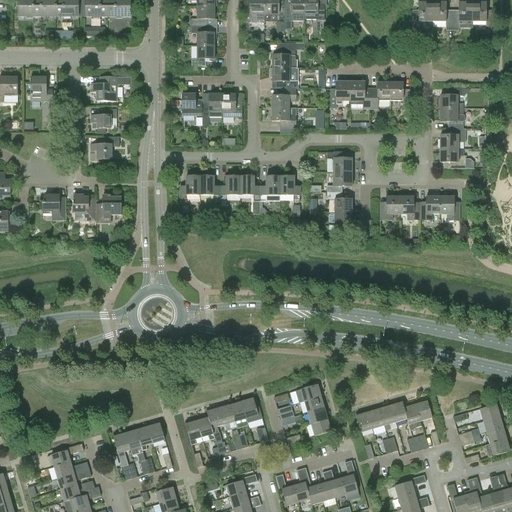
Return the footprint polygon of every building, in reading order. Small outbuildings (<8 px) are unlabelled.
[(38,17),(38,4),(34,4),(33,0),(17,0),(18,17),(38,17)] [(38,4),(38,17),(58,17),(58,4),(56,4),(56,0),(40,0),(40,4),(38,4)] [(58,4),(58,17),(78,17),(78,0),(62,0),(63,4),(58,4)] [(108,17),(108,4),(101,4),(100,0),(85,0),(85,17),(108,17)] [(108,4),(108,17),(130,17),(130,0),(114,0),(115,4),(108,4)] [(244,7),(244,22),(251,22),(253,24),(257,24),(259,22),(264,22),(264,0),(250,0),(250,7),(244,7)] [(278,7),(278,0),(264,0),(264,22),(284,22),(284,7),(278,7)] [(304,22),(304,0),(291,0),(291,7),(284,7),(284,22),(304,22)] [(304,0),(304,22),(304,23),(307,23),(307,21),(316,21),(316,34),(327,33),(327,21),(324,21),(324,5),(317,5),(317,0),(304,0)] [(432,22),(432,4),(418,4),(418,16),(412,16),(412,31),(418,31),(418,22),(432,22)] [(432,4),(432,22),(446,22),(446,31),(452,31),(452,16),(446,16),(446,4),(432,4)] [(472,22),(472,4),(458,4),(458,17),(452,16),(452,31),(458,31),(458,22),(472,22)] [(472,4),(472,22),(486,22),(486,32),(492,32),(492,16),(486,16),(486,4),(472,4)] [(214,7),(197,7),(197,19),(189,19),(189,27),(206,27),(206,20),(214,20),(214,7)] [(197,47),(214,47),(214,34),(206,34),(206,27),(189,27),(189,34),(197,34),(197,47)] [(99,28),(85,28),(85,37),(99,37),(99,28)] [(272,56),(272,69),(297,69),(297,60),(295,60),(295,44),(281,44),(281,56),(272,56)] [(213,62),(213,60),(214,60),(214,47),(197,47),(197,60),(191,60),(191,67),(206,67),(206,62),(213,62)] [(270,78),(272,78),(272,82),(287,82),(287,89),(298,89),(298,82),(293,82),(293,74),(297,74),(297,69),(272,69),(270,69),(270,78)] [(0,102),(4,103),(4,97),(18,97),(18,78),(0,77),(0,102)] [(39,78),(30,78),(30,96),(30,102),(41,102),(53,103),(53,90),(46,90),(47,78),(39,78)] [(102,78),(102,85),(91,85),(91,93),(97,93),(97,102),(117,103),(117,87),(119,87),(119,78),(102,78)] [(350,101),(350,83),(336,83),(336,90),(330,90),(330,109),(337,109),(337,105),(342,105),(342,101),(350,101)] [(350,83),(350,101),(350,105),(363,105),(363,111),(370,111),(370,89),(364,89),(364,84),(350,83)] [(390,102),(390,84),(377,84),(377,89),(370,89),(370,111),(378,111),(378,102),(390,102)] [(410,91),(403,91),(403,84),(390,84),(390,102),(400,102),(400,105),(410,105),(410,91)] [(272,96),(272,109),(289,109),(289,103),(298,103),(298,96),(296,96),(296,92),(300,92),(300,89),(298,89),(287,89),(282,89),(282,96),(272,96)] [(440,110),(457,110),(463,110),(463,104),(457,104),(457,97),(464,97),(470,91),(470,90),(448,90),(448,97),(440,97),(440,110)] [(182,95),(182,110),(182,117),(202,117),(202,118),(202,103),(196,103),(196,95),(182,95)] [(209,95),(209,103),(202,103),(202,118),(222,118),(222,95),(209,95)] [(242,103),(235,103),(235,95),(222,95),(222,118),(242,118),(242,103)] [(282,129),(296,129),(296,116),(296,109),(289,109),(272,109),(272,122),(282,122),(282,129)] [(92,130),(97,130),(97,135),(106,135),(106,130),(116,130),(117,110),(105,110),(105,116),(91,116),(91,124),(92,124),(92,130)] [(457,110),(440,110),(440,123),(448,123),(448,130),(463,130),(463,123),(464,121),(464,117),(463,115),(463,110),(457,110)] [(440,136),(440,150),(458,150),(458,143),(465,143),(465,130),(463,130),(448,130),(447,130),(447,136),(440,136)] [(112,161),(112,148),(119,148),(119,138),(104,138),(104,145),(91,145),(91,152),(97,152),(97,161),(112,161)] [(465,157),(458,157),(458,150),(440,150),(440,163),(452,163),(452,170),(465,170),(465,157)] [(327,160),(333,160),(333,173),(352,173),(352,159),(342,159),(342,153),(327,153),(327,160)] [(352,173),(333,173),(333,187),(326,187),(326,193),(342,193),(342,187),(352,187),(352,173)] [(280,196),(280,177),(272,177),(272,174),(267,174),(267,177),(266,177),(266,187),(260,187),(260,202),(280,202),(280,196)] [(187,202),(187,196),(200,196),(200,177),(186,177),(186,187),(180,187),(180,202),(187,202)] [(200,177),(200,196),(213,196),(213,202),(220,202),(220,187),(214,187),(214,177),(200,177)] [(240,196),(240,177),(226,177),(226,187),(220,187),(220,202),(226,202),(226,196),(240,196)] [(240,177),(240,196),(253,196),(253,202),(260,202),(260,187),(254,187),(254,177),(240,177)] [(280,177),(280,196),(293,196),(293,202),(295,203),(296,203),(298,202),(300,202),(300,196),(300,187),(294,187),(294,177),(280,177)] [(10,197),(10,181),(0,181),(0,199),(1,199),(1,197),(10,197)] [(334,213),(352,213),(352,200),(342,200),(342,193),(326,193),(326,201),(334,201),(334,213)] [(42,203),(42,204),(39,204),(38,210),(42,210),(42,212),(52,212),(52,222),(66,222),(66,204),(60,204),(60,196),(45,196),(45,203),(42,203)] [(72,214),(85,214),(85,222),(96,223),(96,205),(96,201),(89,201),(89,198),(84,198),(84,196),(73,196),(73,205),(72,205),(72,214)] [(111,196),(103,196),(103,208),(96,208),(96,205),(97,205),(96,205),(96,223),(96,224),(111,224),(111,216),(121,216),(121,200),(120,199),(120,198),(119,198),(118,198),(111,198),(111,196)] [(392,221),(392,215),(400,215),(400,197),(386,197),(386,208),(380,208),(380,221),(392,221)] [(400,197),(400,215),(407,215),(407,221),(420,222),(420,203),(414,203),(414,197),(400,197)] [(440,215),(440,197),(426,197),(426,203),(420,203),(420,222),(432,222),(432,215),(440,215)] [(440,197),(440,215),(447,215),(447,222),(460,222),(460,203),(454,203),(454,198),(440,197)] [(10,212),(0,212),(0,232),(8,233),(8,221),(10,221),(10,212)] [(343,226),(352,226),(352,213),(334,213),(334,214),(331,215),(329,216),(329,222),(331,223),(334,223),(334,226),(328,226),(328,227),(324,227),(324,233),(343,233),(343,226)] [(321,397),(317,385),(301,390),(296,391),(299,403),(304,402),(321,397)] [(289,400),(287,394),(274,398),(275,403),(289,400)] [(307,413),(324,408),(321,397),(304,402),(307,413)] [(253,399),(241,402),(246,419),(248,424),(262,419),(259,407),(256,408),(253,399)] [(246,419),(241,402),(230,406),(235,422),(234,422),(235,425),(241,424),(240,421),(246,419)] [(415,405),(420,422),(432,418),(427,402),(415,405)] [(390,406),(395,423),(406,419),(407,419),(404,408),(402,403),(390,406)] [(404,408),(407,419),(406,419),(410,432),(413,431),(414,429),(421,427),(420,422),(415,405),(404,408)] [(483,422),(487,420),(499,417),(496,405),(479,410),(483,422)] [(218,409),(223,425),(234,422),(235,422),(230,406),(218,409)] [(395,423),(390,406),(379,410),(384,426),(383,426),(385,431),(390,430),(389,425),(395,423)] [(311,425),(327,420),(324,408),(307,413),(311,425)] [(223,425),(218,409),(206,412),(208,418),(211,429),(212,429),(214,435),(219,433),(217,427),(223,425)] [(367,413),(372,429),(383,426),(384,426),(379,410),(367,413)] [(280,421),(294,417),(292,411),(279,415),(280,421)] [(372,429),(367,413),(355,416),(360,433),(372,429)] [(468,419),(466,414),(453,418),(454,423),(468,419)] [(294,417),(280,421),(282,427),(296,423),(294,417)] [(499,417),(487,420),(483,422),(486,433),(502,428),(499,417)] [(213,435),(214,435),(212,429),(211,429),(208,418),(197,422),(202,438),(208,436),(209,441),(214,440),(213,435)] [(327,420),(311,425),(314,437),(331,432),(327,420)] [(202,438),(197,422),(185,425),(191,446),(195,445),(194,440),(202,438)] [(148,427),(153,443),(165,440),(160,424),(148,427)] [(153,443),(148,427),(136,431),(143,452),(147,450),(146,446),(153,443)] [(502,428),(486,433),(489,445),(506,440),(502,428)] [(256,430),(260,444),(266,442),(262,429),(256,430)] [(149,474),(145,460),(142,452),(143,452),(136,431),(125,434),(130,450),(129,450),(131,457),(137,455),(143,476),(149,474)] [(242,449),(238,435),(238,436),(237,431),(231,433),(237,451),(242,449)] [(430,433),(434,447),(440,445),(436,431),(430,433)] [(459,441),(473,437),(471,431),(458,435),(459,441)] [(132,479),(128,465),(124,452),(129,450),(130,450),(125,434),(113,437),(118,454),(126,481),(132,479)] [(238,435),(242,449),(248,447),(244,434),(238,435)] [(299,435),(286,439),(287,444),(301,440),(299,435)] [(412,438),(416,452),(422,450),(418,436),(412,438)] [(473,437),(459,441),(461,447),(474,443),(473,437)] [(388,439),(392,453),(397,451),(393,438),(388,439)] [(416,452),(412,438),(406,440),(410,454),(416,452)] [(392,453),(388,439),(382,441),(386,455),(392,453)] [(217,448),(220,455),(225,454),(221,440),(215,442),(217,448)] [(484,446),(488,458),(509,452),(506,440),(489,445),(484,446)] [(66,449),(67,451),(51,456),(54,467),(71,463),(69,455),(82,451),(80,445),(66,449)] [(364,446),(368,460),(374,458),(370,445),(364,446)] [(220,455),(217,448),(212,449),(216,463),(221,461),(220,455)] [(194,455),(198,468),(203,467),(199,453),(194,455)] [(163,455),(167,469),(173,467),(169,454),(163,455)] [(464,458),(466,465),(480,461),(478,455),(464,458)] [(145,460),(149,474),(155,472),(151,459),(145,460)] [(344,463),(348,477),(341,479),(346,495),(358,492),(353,475),(355,475),(351,461),(344,463)] [(71,463),(54,467),(58,479),(90,470),(88,462),(72,467),(71,463)] [(301,470),(310,499),(309,499),(311,505),(323,502),(318,485),(311,487),(306,468),(301,470)] [(90,470),(58,479),(61,490),(78,486),(76,481),(92,477),(90,470)] [(294,486),(298,503),(309,499),(310,499),(301,470),(297,471),(301,484),(294,486)] [(327,472),(335,498),(346,495),(341,479),(334,481),(331,471),(327,472)] [(318,485),(323,502),(335,498),(327,472),(322,473),(325,483),(318,485)] [(242,478),(243,481),(226,486),(230,498),(246,493),(244,485),(257,481),(255,475),(242,478)] [(280,491),(282,490),(287,506),(298,503),(294,486),(287,488),(283,475),(276,477),(280,491)] [(410,479),(411,482),(394,486),(398,498),(414,493),(412,486),(426,482),(424,475),(410,479)] [(503,475),(496,477),(506,511),(511,511),(511,488),(508,490),(503,475)] [(489,495),(494,511),(506,511),(496,477),(489,479),(494,494),(489,495)] [(482,497),(477,478),(472,480),(481,511),(492,511),(494,511),(489,495),(482,497)] [(481,511),(472,480),(468,481),(471,494),(464,496),(469,511),(481,511)] [(451,501),(453,500),(456,511),(469,511),(464,496),(457,498),(454,485),(447,487),(451,501)] [(78,486),(61,490),(64,502),(70,501),(70,500),(81,497),(87,495),(91,494),(90,490),(80,493),(78,486)] [(91,494),(87,495),(81,497),(70,500),(70,501),(64,502),(64,503),(66,511),(73,511),(90,507),(88,500),(101,496),(99,487),(90,490),(91,494)] [(160,505),(176,500),(172,488),(156,492),(160,505)] [(7,489),(0,490),(0,505),(11,503),(7,489)] [(233,509),(260,501),(258,497),(248,500),(246,493),(230,498),(233,509)] [(414,493),(398,498),(401,510),(428,502),(427,498),(417,501),(414,493)] [(143,496),(130,500),(131,506),(145,502),(143,496)] [(161,511),(176,511),(179,511),(180,511),(179,511),(176,500),(160,505),(161,511)] [(233,511),(251,511),(251,509),(261,506),(260,501),(233,509),(233,511)] [(428,502),(401,510),(401,511),(419,511),(419,509),(429,507),(428,502)] [(14,511),(11,503),(0,505),(0,511),(14,511)]
